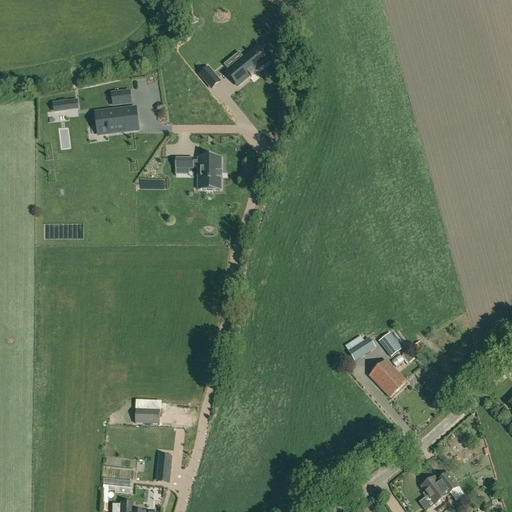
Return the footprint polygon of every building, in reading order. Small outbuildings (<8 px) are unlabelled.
[(239,53),(224,65),(230,71),(229,72),(231,75),(235,80),(239,85),(250,77),(251,78),(252,77),(251,77),(254,74),(255,75),(255,74),(254,73),(263,65),(259,60),(260,59),(258,57),(257,58),(253,52),(244,59),(239,53)] [(209,69),(200,76),(206,83),(211,79),(215,76),(209,69)] [(67,103),(54,104),(55,112),(68,110),(67,103)] [(131,109),(106,113),(106,116),(97,118),(98,131),(108,129),(108,132),(109,132),(109,133),(134,130),(131,109)] [(198,170),(198,191),(221,191),(221,170),(221,158),(213,158),(213,160),(206,160),(206,158),(198,158),(198,170)] [(176,159),(176,170),(194,170),(194,159),(176,159)] [(354,362),(375,348),(369,338),(364,341),(361,336),(345,346),(348,351),(354,362)] [(390,337),(380,345),(390,359),(400,351),(390,337)] [(420,343),(413,347),(416,352),(422,348),(420,343)] [(410,364),(415,360),(409,351),(403,355),(402,356),(401,355),(392,363),(396,367),(405,361),(408,365),(409,363),(410,364)] [(406,383),(386,361),(369,377),(390,399),(406,383)] [(136,410),(136,424),(160,425),(160,411),(136,410)] [(160,456),(157,482),(169,484),(172,458),(160,456)] [(434,505),(458,488),(448,474),(438,482),(435,478),(421,487),(434,505)] [(113,504),(113,511),(132,511),(133,503),(122,503),(121,505),(113,504)]
